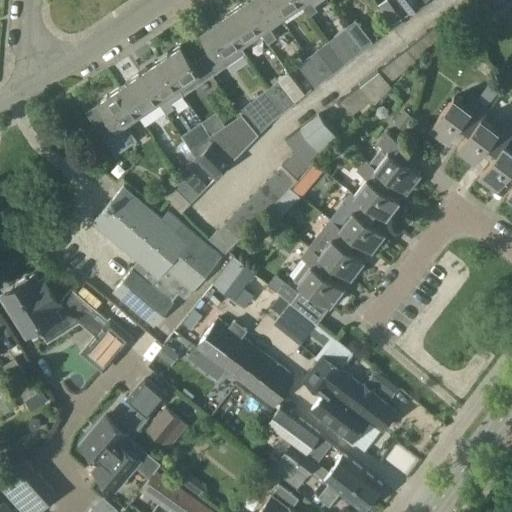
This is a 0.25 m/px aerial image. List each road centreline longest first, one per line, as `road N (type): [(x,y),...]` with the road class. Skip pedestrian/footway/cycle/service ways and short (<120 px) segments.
road 1 (residential): [(511,251),(476,222),(448,225),(368,323)]
road 2 (residential): [(25,90),(161,0)]
road 3 (tertiary): [(435,511),(511,411)]
